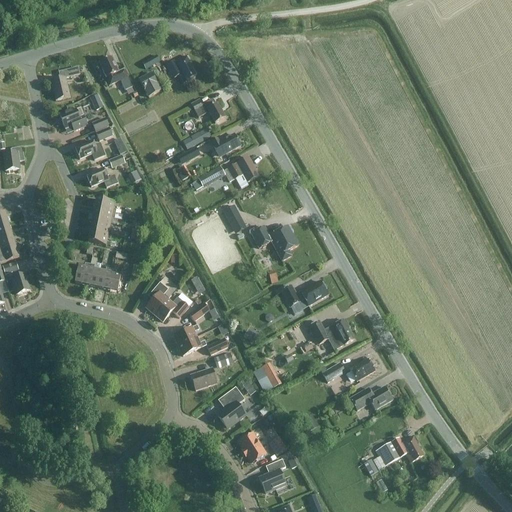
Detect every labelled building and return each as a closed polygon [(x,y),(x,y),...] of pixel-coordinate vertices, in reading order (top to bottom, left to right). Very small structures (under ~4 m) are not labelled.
[(146,71),(160,63),(157,57),(143,65),(146,71)] [(179,76),(183,84),(197,77),(191,66),(191,64),(187,57),(175,64),(174,62),(166,67),(173,79),(179,76)] [(116,67),(116,68),(111,58),(100,64),(103,70),(102,71),(106,79),(107,79),(110,87),(120,82),(125,92),(132,89),(124,71),(119,73),(116,67)] [(80,76),(79,68),(59,73),(60,80),(51,82),(53,90),(56,102),(70,99),(66,79),(80,76)] [(161,92),(152,74),(139,81),(149,98),(161,92)] [(140,98),(119,109),(132,135),(153,124),(140,98)] [(216,105),(213,100),(203,106),(200,101),(191,106),(199,119),(206,115),(204,113),(208,111),(215,125),(225,119),(217,105),(216,105)] [(93,107),(96,112),(103,109),(101,104),(93,107)] [(88,127),(83,117),(80,109),(60,118),(65,130),(72,127),(74,133),(88,127)] [(96,133),(109,128),(105,119),(92,125),(96,133)] [(96,134),(99,143),(113,137),(109,129),(96,134)] [(183,142),(188,151),(211,139),(207,130),(183,142)] [(241,147),(235,136),(220,144),(218,140),(211,144),(219,157),(225,154),(226,155),(241,147)] [(114,142),(117,149),(123,146),(120,140),(114,142)] [(75,149),(80,160),(97,153),(92,142),(75,149)] [(24,163),(23,148),(12,150),(12,154),(4,155),(6,173),(19,171),(18,163),(24,163)] [(200,157),(196,149),(191,151),(182,156),(186,164),(196,159),(200,157)] [(125,164),(122,156),(109,162),(112,170),(125,164)] [(243,176),(247,184),(259,177),(248,159),(228,170),(235,181),(243,176)] [(198,180),(203,189),(226,177),(223,172),(220,167),(198,180)] [(183,168),(176,171),(182,182),(189,178),(183,168)] [(108,179),(104,170),(87,177),(91,188),(104,183),(107,189),(118,185),(114,176),(108,179)] [(228,170),(223,172),(226,177),(229,184),(235,181),(228,170)] [(141,171),(133,175),(138,184),(146,180),(141,171)] [(116,211),(117,210),(114,210),(115,204),(97,200),(95,211),(116,215),(116,211)] [(234,207),(223,213),(233,230),(244,224),(234,207)] [(115,220),(116,215),(95,211),(92,221),(110,225),(112,219),(115,220)] [(0,226),(9,224),(5,212),(0,213),(0,226)] [(109,231),(110,225),(92,221),(90,232),(111,236),(112,231),(109,231)] [(0,239),(12,235),(9,224),(0,226),(0,239)] [(264,227),(251,235),(259,250),(272,243),(269,238),(270,237),(264,227)] [(270,237),(269,238),(272,243),(275,249),(282,263),(292,257),(289,252),(298,247),(293,236),(293,234),(289,227),(270,237)] [(110,241),(111,236),(90,232),(88,243),(106,247),(107,241),(110,241)] [(0,251),(16,247),(12,235),(0,239),(0,251)] [(16,247),(0,251),(0,264),(19,258),(16,247)] [(19,272),(16,263),(3,267),(5,276),(19,272)] [(86,286),(90,265),(85,264),(85,267),(79,266),(75,284),(86,286)] [(94,269),(95,266),(91,265),(90,265),(86,286),(96,288),(100,270),(94,269)] [(107,291),(111,270),(106,269),(106,272),(100,270),(96,288),(107,291)] [(118,293),(121,275),(115,274),(116,271),(111,270),(107,291),(118,293)] [(12,279),(17,296),(30,292),(25,275),(12,279)] [(276,277),(270,278),(272,285),(278,284),(276,277)] [(197,279),(191,282),(195,289),(201,286),(197,279)] [(322,286),(320,283),(296,296),(291,288),(281,294),(290,309),(305,301),(309,308),(328,297),(326,293),(326,290),(325,287),(322,286)] [(154,316),(168,301),(163,297),(168,291),(160,284),(150,296),(154,299),(146,309),(154,316)] [(168,301),(154,316),(163,324),(172,313),(180,320),(189,309),(177,299),(172,305),(168,301)] [(189,316),(194,324),(210,312),(205,305),(189,316)] [(354,341),(348,330),(349,328),(345,321),(324,332),(319,323),(309,328),(318,346),(329,341),(334,351),(344,346),(354,341)] [(227,337),(233,334),(229,325),(223,328),(227,337)] [(178,347),(197,339),(194,333),(199,331),(197,326),(174,337),(178,347)] [(247,333),(244,337),(255,344),(257,340),(247,333)] [(200,345),(197,339),(178,347),(183,358),(207,346),(205,342),(200,345)] [(207,348),(211,357),(229,349),(225,340),(207,348)] [(214,360),(218,370),(234,365),(230,354),(214,360)] [(375,373),(368,360),(350,371),(357,383),(375,373)] [(322,375),(328,384),(345,374),(340,364),(327,372),(322,375)] [(217,385),(212,370),(191,377),(196,392),(217,385)] [(274,380),(278,378),(275,373),(266,378),(272,390),(278,387),(274,380)] [(243,387),(249,395),(254,391),(248,383),(243,387)] [(393,402),(385,388),(372,396),(368,390),(350,400),(357,412),(371,404),(375,412),(393,402)] [(245,401),(236,389),(223,398),(230,408),(218,417),(228,430),(245,417),(237,407),(245,401)] [(312,416),(303,421),(308,430),(317,425),(312,416)] [(262,427),(268,423),(266,418),(259,422),(262,427)] [(266,456),(253,435),(239,444),(252,464),(266,456)] [(406,456),(410,464),(424,457),(417,446),(418,444),(414,437),(402,444),(399,439),(376,452),(385,468),(406,456)] [(269,445),(277,457),(287,451),(279,438),(269,445)] [(260,479),(266,495),(285,487),(279,472),(286,469),(282,461),(269,466),(273,474),(260,479)] [(364,465),(371,478),(379,473),(371,461),(364,465)] [(320,507),(315,496),(307,500),(311,511),(320,507)]
